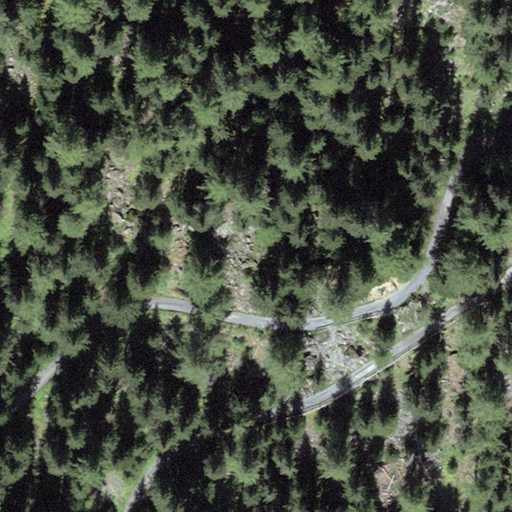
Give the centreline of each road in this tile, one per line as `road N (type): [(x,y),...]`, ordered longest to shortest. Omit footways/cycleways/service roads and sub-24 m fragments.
road 1 (track): [(511,145),(465,148),(408,287),(337,316),(255,319),(143,298),(99,318),(0,420)]
road 2 (track): [(126,511),(171,450),(307,402),(474,301),(511,268)]
